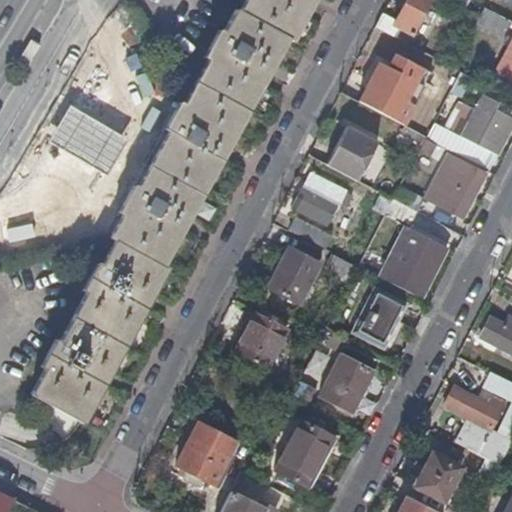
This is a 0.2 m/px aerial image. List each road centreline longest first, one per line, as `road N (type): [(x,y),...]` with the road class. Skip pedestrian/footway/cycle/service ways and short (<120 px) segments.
road 1 (residential): [(101,508),(358,0)]
road 2 (residential): [(347,511),(511,193)]
road 3 (residential): [(0,135),(71,14),(71,0)]
